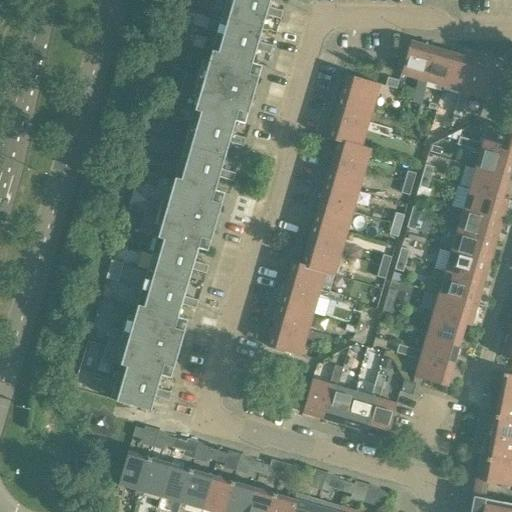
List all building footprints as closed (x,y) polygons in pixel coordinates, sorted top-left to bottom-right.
[(185,74),(176,105),(194,110),(235,122),(244,125),(262,65),(252,62),(256,51),(258,41),(266,15),(269,7),(270,0),(226,0),(203,79),(185,74)] [(283,11),(269,7),(266,15),(280,20),(283,11)] [(273,46),(258,41),(256,51),(270,56),(273,46)] [(422,80),(432,47),(410,41),(400,74),(417,79),(422,80)] [(452,54),(432,47),(422,80),(426,82),(442,87),(452,54)] [(452,54),(442,87),(458,92),(463,93),(473,60),(452,54)] [(494,66),(473,60),(463,93),(467,94),(485,99),(494,66)] [(346,75),(340,94),(374,103),(379,84),(346,75)] [(385,86),(396,89),(398,80),(387,77),(385,86)] [(414,91),(422,93),(426,82),(422,80),(417,79),(414,91)] [(414,91),(411,102),(419,105),(422,93),(414,91)] [(455,103),(463,105),(467,94),(463,93),(458,92),(455,103)] [(368,122),(374,103),(340,94),(334,117),(367,127),(368,122)] [(455,103),(452,115),(460,117),(463,105),(455,103)] [(147,201),(139,232),(157,237),(197,249),(207,252),(224,193),(215,191),(218,179),(221,170),(229,143),(231,134),(235,122),(194,110),(166,206),(147,201)] [(367,127),(334,117),(327,139),(336,142),(337,139),(361,146),(366,131),(367,127)] [(377,134),(379,126),(368,122),(367,127),(366,131),(377,134)] [(388,138),(391,129),(379,126),(377,134),(388,138)] [(511,133),(487,126),(482,143),(480,148),(511,157),(511,133)] [(245,138),(231,134),(229,143),(243,147),(245,138)] [(470,140),(459,137),(457,145),(468,148),(470,140)] [(370,149),(361,146),(337,139),(336,142),(331,161),(364,170),(370,149)] [(482,143),(470,140),(468,148),(479,151),(480,148),(482,143)] [(507,178),(511,162),(511,157),(480,148),(479,151),(474,168),(507,178)] [(358,192),(364,170),(331,161),(325,182),(358,192)] [(425,165),(422,175),(430,177),(433,167),(425,165)] [(501,199),(502,198),(507,178),(474,168),(468,188),(501,199)] [(235,174),(221,170),(218,179),(232,183),(235,174)] [(407,172),(404,182),(412,185),(415,174),(407,172)] [(426,189),(430,177),(422,175),(418,186),(426,189)] [(352,212),(358,192),(325,182),(319,203),(352,212)] [(409,195),(412,185),(404,182),(401,193),(409,195)] [(508,200),(502,198),(501,199),(468,188),(462,209),(501,221),(508,200)] [(346,234),(352,212),(319,203),(312,225),(346,234)] [(413,206),(410,216),(417,219),(421,208),(413,206)] [(495,242),(501,221),(462,209),(456,230),(495,242)] [(395,213),(392,224),(400,226),(403,215),(395,213)] [(414,230),(417,219),(410,216),(406,227),(414,230)] [(397,237),(400,226),(392,224),(389,234),(397,237)] [(340,255),(346,234),(312,225),(306,245),(340,255)] [(489,263),(495,242),(456,230),(450,251),(489,263)] [(197,249),(157,237),(129,333),(111,328),(102,360),(119,364),(110,399),(150,411),(154,397),(157,389),(160,376),(170,379),(187,320),(177,317),(181,305),(184,296),(192,269),(194,261),(197,249)] [(340,255),(306,245),(301,264),(301,265),(324,272),(324,273),(334,276),(340,255)] [(400,248),(397,258),(405,260),(409,250),(400,248)] [(483,284),(489,263),(450,251),(444,272),(483,284)] [(383,255),(379,266),(387,268),(391,257),(383,255)] [(402,272),(405,260),(397,258),(394,269),(402,272)] [(208,265),(194,261),(192,269),(206,274),(208,265)] [(291,263),(285,283),(318,293),(320,288),(324,273),(324,272),(301,265),(301,264),(292,261),(291,263)] [(384,279),(387,268),(379,266),(376,277),(384,279)] [(477,304),(483,284),(444,272),(437,292),(477,304)] [(317,297),(318,293),(285,283),(282,294),(279,304),(312,313),(317,297)] [(328,300),(331,292),(320,288),(318,293),(317,297),(328,300)] [(388,289),(385,299),(393,301),(396,292),(388,289)] [(339,304),(342,295),(331,292),(328,300),(339,304)] [(471,325),(477,304),(437,292),(431,313),(471,325)] [(198,301),(184,296),(181,305),(195,309),(198,301)] [(390,313),(393,301),(385,299),(382,310),(390,313)] [(306,335),(307,330),(312,313),(279,304),(273,325),(306,335)] [(470,326),(471,325),(431,313),(425,334),(459,344),(464,324),(470,326)] [(306,335),(273,325),(267,347),(300,356),(305,340),(306,335)] [(319,333),(307,330),(306,335),(305,340),(316,343),(319,333)] [(330,336),(319,333),(316,343),(327,346),(330,336)] [(459,344),(425,334),(420,350),(419,354),(453,364),(459,344)] [(511,360),(511,336),(507,335),(501,357),(511,360)] [(409,347),(398,344),(395,352),(407,356),(409,347)] [(420,350),(409,347),(407,356),(418,359),(419,354),(420,350)] [(446,386),(453,364),(419,354),(418,359),(413,377),(446,386)] [(343,364),(336,362),(332,373),(340,375),(343,364)] [(340,375),(332,373),(329,384),(333,386),(337,386),(340,375)] [(503,373),(499,395),(511,397),(511,374),(503,373)] [(385,376),(376,374),(373,385),(381,387),(385,376)] [(333,386),(329,384),(311,379),(301,412),(323,418),(333,386)] [(400,391),(412,395),(415,383),(404,380),(400,391)] [(381,387),(373,385),(370,396),(374,397),(378,398),(381,387)] [(333,386),(323,418),(344,424),(353,391),(337,386),(333,386)] [(171,393),(157,389),(154,397),(168,401),(171,393)] [(374,397),(370,396),(353,391),(344,424),(364,430),(374,397)] [(511,419),(511,397),(499,395),(494,416),(511,419)] [(374,397),(364,430),(387,437),(396,404),(378,398),(374,397)] [(511,441),(511,419),(494,416),(490,437),(511,441)] [(135,426),(132,436),(141,439),(144,428),(135,426)] [(173,448),(176,438),(167,435),(164,445),(173,448)] [(511,463),(511,441),(490,437),(486,457),(486,458),(511,463)] [(186,441),(176,438),(173,448),(183,451),(186,441)] [(215,460),(218,450),(208,447),(205,457),(215,460)] [(227,453),(218,450),(215,460),(224,463),(227,453)] [(138,494),(149,457),(128,451),(118,484),(135,489),(134,493),(138,494)] [(511,486),(511,463),(486,458),(486,457),(480,456),(476,479),(488,482),(511,486)] [(159,495),(169,463),(149,457),(138,494),(142,495),(143,491),(159,495)] [(257,473),(260,462),(251,460),(248,470),(257,473)] [(269,465),(260,462),(257,473),(266,475),(269,465)] [(179,506),(190,469),(169,463),(159,495),(176,500),(174,505),(179,506)] [(300,479),(303,469),(294,466),(291,476),(300,479)] [(201,508),(211,475),(190,469),(179,506),(183,508),(184,503),(201,508)] [(312,471),(303,469),(300,479),(309,481),(312,471)] [(222,511),(232,482),(211,475),(201,508),(215,511),(222,511)] [(342,491),(344,481),(335,478),(332,488),(342,491)] [(488,482),(476,479),(469,511),(511,511),(511,503),(485,498),(488,482)] [(354,484),(344,481),(342,491),(351,494),(354,484)] [(244,511),(253,488),(232,482),(222,511),(244,511)] [(267,511),(274,494),(253,488),(244,511),(267,511)] [(375,500),(384,504),(387,494),(378,491),(375,500)] [(313,511),(317,499),(295,493),(293,500),(294,500),(290,511),(313,511)] [(290,511),(294,500),(293,500),(274,494),(267,511),(290,511)] [(335,511),(338,506),(317,499),(313,511),(335,511)]
